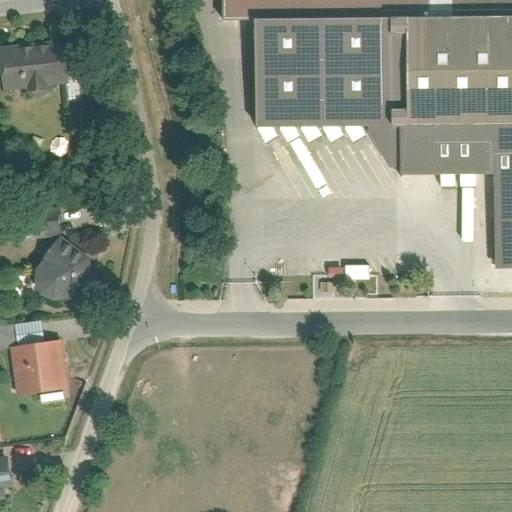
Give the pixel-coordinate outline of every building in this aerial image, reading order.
[(511,0),(226,0),(227,20),(259,20),(259,124),(370,124),(404,175),(499,170),(499,122),(511,121),(511,0)] [(71,40),(6,47),(10,88),(65,83),(76,82),(75,69),(71,40)] [(89,68),(75,69),(76,82),(65,83),(68,108),(94,103),(89,68)] [(511,121),(499,122),(499,170),(502,265),(511,265),(511,121)] [(63,297),(97,293),(98,255),(67,233),(44,267),(42,278),(47,292),(63,297)] [(69,338),(16,345),(22,393),(76,386),(69,338)] [(12,448),(0,449),(0,511),(8,511),(4,486),(19,484),(12,448)]
